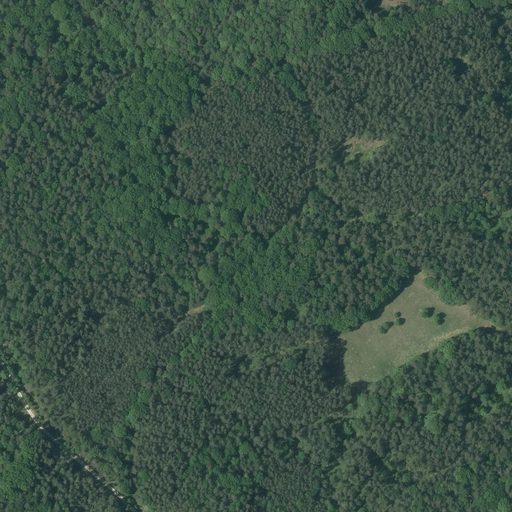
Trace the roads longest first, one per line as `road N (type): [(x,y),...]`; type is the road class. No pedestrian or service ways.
road 1 (track): [(0,361),(41,428),(134,511)]
road 2 (track): [(0,376),(6,414),(122,511)]
road 3 (track): [(384,511),(409,485),(493,462),(511,444)]
